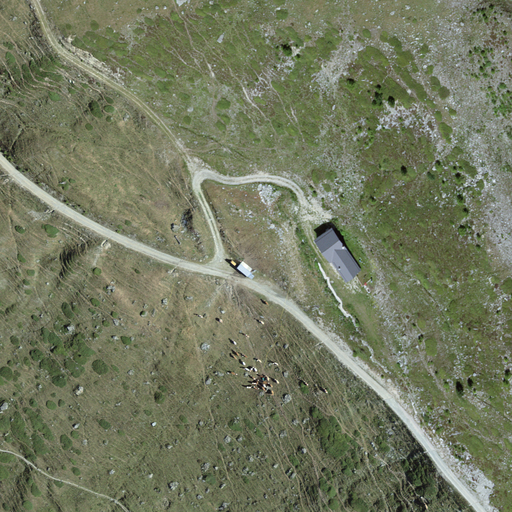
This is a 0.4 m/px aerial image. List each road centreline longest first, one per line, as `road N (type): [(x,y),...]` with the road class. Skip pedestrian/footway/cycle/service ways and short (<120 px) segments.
road 1 (track): [(483,511),(374,384),(259,283),(158,257),(100,230),(0,157)]
road 2 (track): [(29,0),(49,43),(110,84),(197,175),(226,271)]
road 3 (track): [(197,175),(293,185),(308,220)]
